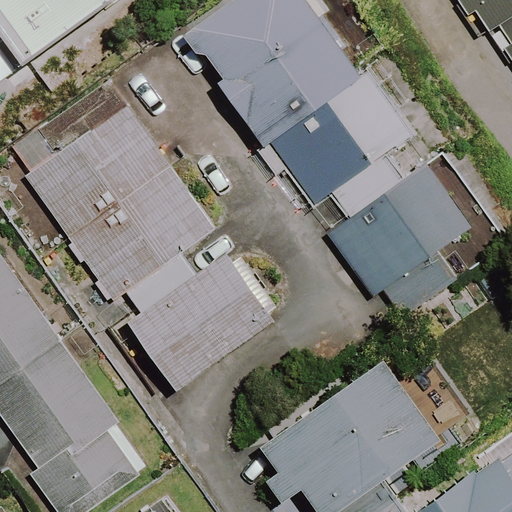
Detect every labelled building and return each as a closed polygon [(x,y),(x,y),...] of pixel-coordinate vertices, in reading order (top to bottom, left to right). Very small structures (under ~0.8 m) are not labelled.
[(118,0),(24,0),(59,45),(118,0)] [(308,213),(329,198),(347,222),(325,237),(373,305),(385,297),(414,338),(481,291),(467,272),(504,246),(440,155),(403,181),(386,158),(417,137),(368,68),(356,76),(301,0),(229,0),(182,34),(266,153),(308,213)] [(490,38),(511,20),(511,0),(454,0),(467,18),(473,15),(490,38)] [(511,20),(490,38),(511,70),(511,20)] [(178,255),(210,234),(127,110),(25,178),(108,302),(124,291),(141,316),(129,324),(175,391),(278,320),(233,254),(195,279),(178,255)] [(0,419),(35,470),(28,475),(53,511),(88,511),(148,471),(0,255),(0,419)] [(333,511),(440,441),(385,360),(260,444),(280,473),(269,480),(284,502),(303,489),(318,511),(333,511)] [(386,511),(511,511),(511,485),(492,456),(410,511),(403,501),(386,511)] [(172,511),(165,500),(148,511),(172,511)]
